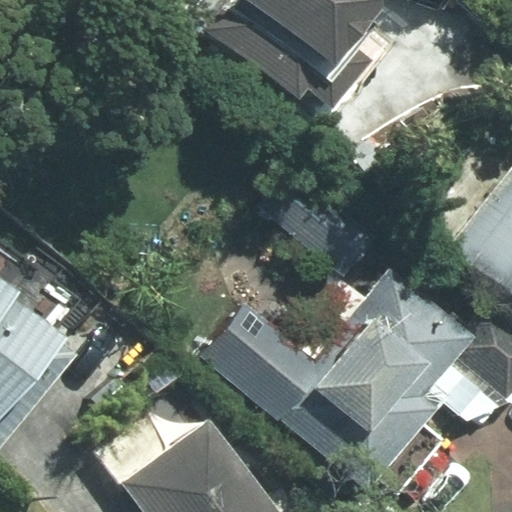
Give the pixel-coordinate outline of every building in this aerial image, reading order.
[(225,0),(205,28),(323,115),(384,33),(355,12),(363,0),(225,0)] [(511,153),(442,242),(511,297),(511,153)] [(241,296),(195,349),(350,482),(431,388),(463,415),(505,396),(453,351),(473,328),(296,177),(264,214),(356,292),(305,350),(241,296)] [(60,330),(0,280),(0,433),(71,350),(54,336),(60,330)] [(274,511),(203,416),(119,479),(144,511),(274,511)]
